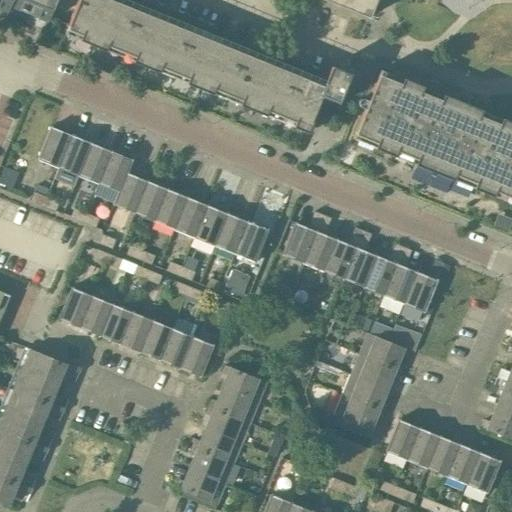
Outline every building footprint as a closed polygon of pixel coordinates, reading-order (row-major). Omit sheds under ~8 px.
[(0,0),(0,8),(8,12),(11,6),(9,5),(10,0),(0,0)] [(10,0),(9,5),(11,6),(19,9),(19,10),(28,14),(33,0),(10,0)] [(38,17),(48,21),(56,0),(33,0),(28,14),(38,18),(38,17)] [(323,85),(112,0),(78,0),(67,29),(79,34),(77,39),(109,51),(111,46),(119,50),(117,55),(122,57),(124,52),(133,55),(131,60),(162,73),(164,68),(173,72),(171,76),(175,78),(177,73),(186,77),(184,82),(215,95),(217,90),(226,93),(224,98),(229,100),(231,95),(240,99),(238,104),(268,116),(270,111),(279,115),(277,120),(282,122),(284,117),(292,120),(290,125),(307,132),(321,97),(339,103),(350,74),(331,67),(323,85)] [(375,0),(324,0),(368,18),(375,0)] [(452,98),(443,94),(442,95),(423,87),(423,86),(403,78),(403,79),(381,70),(353,139),(375,147),(374,148),(394,157),(395,156),(414,164),(414,165),(453,180),(473,188),(493,197),(493,196),(511,203),(511,122),(501,118),(501,119),(481,111),(482,110),(472,106),(472,109),(467,107),(471,98),(459,93),(455,102),(451,100),(452,98)] [(50,127),(49,130),(37,159),(59,168),(72,135),(50,127)] [(72,135),(59,168),(79,176),(93,144),(72,135)] [(113,152),(93,144),(79,176),(99,185),(113,152)] [(133,160),(113,152),(99,185),(95,195),(115,203),(119,193),(120,192),(128,173),(127,173),(133,160)] [(18,173),(4,168),(0,180),(0,182),(13,187),(18,173)] [(134,214),(148,181),(128,173),(120,192),(119,193),(115,203),(114,206),(134,214)] [(148,181),(134,214),(155,223),(169,189),(148,181)] [(44,207),(47,197),(50,190),(39,185),(32,202),(44,207)] [(175,231),(189,198),(169,189),(155,223),(175,231)] [(44,207),(58,213),(62,203),(47,197),(44,207)] [(209,206),(189,198),(175,231),(195,240),(209,206)] [(229,214),(209,206),(195,240),(215,248),(229,214)] [(69,217),(82,223),(86,213),(73,208),(69,217)] [(308,228),(295,222),(282,254),(304,263),(323,214),(315,211),(308,228)] [(98,218),(86,213),(82,223),(94,227),(98,218)] [(229,214),(215,248),(235,256),(249,222),(229,214)] [(331,217),(323,214),(304,263),(324,271),(337,239),(324,234),(331,217)] [(249,222),(235,256),(254,264),(267,234),(268,230),(249,222)] [(348,244),(337,239),(324,271),(345,279),(364,231),(355,227),(348,244)] [(371,234),(364,231),(345,279),(364,287),(377,256),(364,251),(371,234)] [(112,248),(115,239),(103,234),(99,243),(112,248)] [(388,260),(377,256),(364,287),(385,295),(404,247),(395,243),(393,247),(388,260)] [(129,245),(125,254),(138,260),(142,251),(129,245)] [(93,249),(85,246),(82,254),(90,257),(93,249)] [(411,250),(404,247),(385,295),(404,302),(417,272),(404,267),(411,250)] [(105,263),(109,254),(97,249),(93,258),(105,263)] [(154,256),(142,251),(138,260),(151,265),(154,256)] [(105,263),(118,268),(122,259),(109,254),(105,263)] [(417,272),(404,302),(424,310),(429,298),(435,301),(449,265),(444,263),(435,259),(433,263),(427,276),(417,272)] [(165,271),(178,276),(181,267),(168,262),(165,271)] [(133,274),(145,279),(149,270),(136,265),(133,274)] [(194,272),(181,267),(178,276),(190,281),(194,272)] [(221,283),(218,292),(231,297),(233,293),(241,296),(250,276),(233,269),(226,285),(221,283)] [(145,279),(158,285),(162,275),(149,270),(145,279)] [(218,292),(221,283),(209,278),(205,287),(218,292)] [(186,295),(189,286),(177,281),(173,290),(186,295)] [(189,286),(186,295),(198,300),(202,291),(189,286)] [(58,319),(80,328),(93,296),(72,287),(58,319)] [(0,318),(10,295),(0,290),(0,318)] [(114,304),(93,296),(80,328),(100,336),(114,304)] [(214,307),(227,312),(230,303),(217,298),(214,307)] [(133,312),(114,304),(100,336),(120,345),(133,312)] [(153,320),(133,312),(120,345),(140,353),(153,320)] [(372,320),(366,318),(361,329),(367,331),(372,320)] [(173,329),(153,320),(140,353),(160,361),(173,329)] [(374,321),(369,332),(387,339),(391,328),(374,321)] [(390,339),(413,349),(420,332),(396,323),(390,339)] [(193,337),(173,329),(160,361),(180,369),(193,337)] [(368,333),(359,354),(401,371),(404,364),(400,362),(405,348),(400,346),(368,333)] [(214,345),(193,337),(180,369),(201,378),(214,345)] [(30,348),(21,371),(54,384),(59,386),(62,377),(69,380),(72,378),(77,366),(62,360),(62,362),(30,348)] [(359,354),(350,375),(384,388),(388,390),(393,377),(398,379),(401,371),(359,354)] [(227,376),(222,389),(226,391),(258,404),(267,383),(225,365),(222,374),(227,376)] [(501,379),(497,387),(511,392),(511,369),(510,369),(505,381),(501,379)] [(21,371),(13,391),(60,409),(63,401),(62,397),(55,395),(59,386),(54,384),(21,371)] [(350,375),(342,394),(385,411),(388,404),(383,402),(388,390),(384,388),(350,375)] [(499,396),(494,408),(499,410),(511,415),(511,392),(497,387),(494,394),(499,396)] [(211,398),(208,406),(250,424),(258,404),(226,391),(222,389),(217,401),(211,398)] [(13,391),(5,411),(37,424),(42,426),(46,417),(52,420),(56,418),(60,409),(13,391)] [(342,394),(333,416),(366,429),(371,431),(377,417),(381,419),(385,411),(342,394)] [(208,406),(205,415),(210,417),(205,429),(210,431),(242,444),(250,424),(208,406)] [(314,415),(328,421),(331,414),(317,408),(314,415)] [(484,419),(481,428),(511,440),(511,415),(499,410),(494,408),(489,421),(484,419)] [(5,411),(0,421),(0,432),(43,450),(47,441),(45,437),(39,435),(42,426),(37,424),(5,411)] [(385,452),(406,460),(419,427),(398,419),(385,452)] [(121,424),(117,435),(127,439),(131,428),(121,424)] [(439,435),(419,427),(406,460),(426,468),(439,435)] [(195,439),(192,447),(233,464),(242,444),(210,431),(205,429),(200,441),(195,439)] [(0,432),(0,455),(21,464),(26,466),(30,457),(36,460),(40,458),(43,450),(0,432)] [(459,444),(439,435),(426,468),(446,476),(459,444)] [(479,451),(459,444),(446,476),(466,484),(479,451)] [(194,456),(189,468),(194,470),(225,483),(233,464),(192,447),(189,454),(194,456)] [(500,460),(479,451),(466,484),(487,493),(500,460)] [(0,455),(0,479),(27,490),(30,481),(28,477),(22,475),(26,466),(21,464),(0,455)] [(302,475),(306,466),(293,461),(289,470),(302,475)] [(319,471),(306,466),(302,475),(315,481),(319,471)] [(178,479),(175,488),(179,489),(176,494),(214,510),(216,505),(225,483),(194,470),(189,468),(183,481),(178,479)] [(330,486),(342,492),(346,483),(333,477),(330,486)] [(0,479),(0,503),(4,505),(9,507),(13,497),(20,500),(23,499),(27,490),(0,479)] [(382,480),(378,491),(392,496),(396,486),(382,480)] [(355,497),(358,488),(346,483),(342,492),(355,497)] [(396,486),(392,496),(404,500),(408,490),(396,486)] [(262,511),(287,511),(291,502),(270,494),(262,511)] [(380,511),(386,499),(378,496),(372,510),(376,511),(380,511)] [(418,506),(432,511),(436,502),(422,496),(418,506)] [(389,511),(393,502),(386,499),(380,511),(389,511)] [(310,511),(311,511),(291,502),(287,511),(310,511)] [(436,502),(432,511),(446,511),(448,507),(436,502)]
